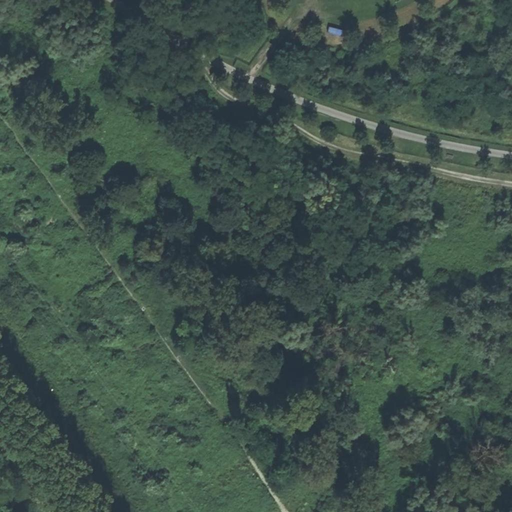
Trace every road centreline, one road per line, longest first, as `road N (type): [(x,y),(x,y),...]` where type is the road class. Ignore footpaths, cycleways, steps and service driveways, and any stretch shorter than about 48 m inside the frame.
road 1 (track): [(0,115),(284,511)]
road 2 (track): [(205,57),(206,74),(221,92),(332,147),(511,183)]
road 3 (secondary): [(0,359),(110,511)]
